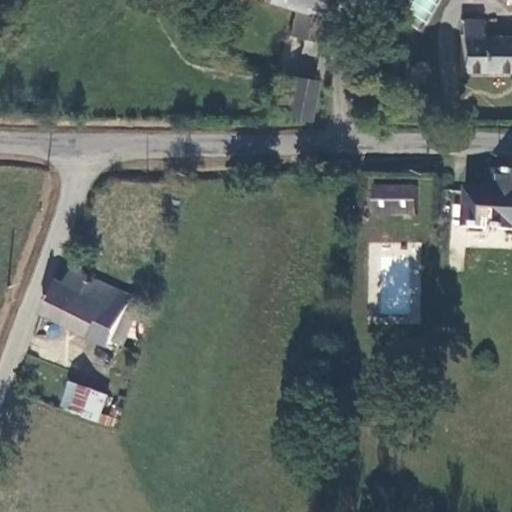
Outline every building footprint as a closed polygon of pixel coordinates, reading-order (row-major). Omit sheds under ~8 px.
[(312,13),(315,0),(276,0),(293,5),(288,33),(300,36),(299,51),(313,53),(319,15),(312,13)] [(479,68),(511,66),(511,31),(480,33),(479,68)] [(461,69),(479,68),(480,33),(461,36),(461,69)] [(312,77),(286,73),(281,113),(307,116),(312,77)] [(350,100),(350,108),(363,117),(371,106),(371,98),(366,92),(359,90),(354,93),(350,100)] [(494,212),(493,230),(511,231),(511,172),(482,171),(481,191),(460,190),(458,229),(477,229),(478,211),(494,212)] [(412,186),(370,184),(368,213),(410,216),(412,186)] [(42,314),(65,324),(81,291),(105,303),(110,290),(112,285),(75,267),(66,284),(58,279),(42,314)] [(132,316),(138,304),(110,290),(105,303),(128,314),(132,316)] [(65,324),(91,336),(105,303),(81,291),(65,324)] [(128,314),(105,303),(91,336),(113,347),(115,342),(125,322),(128,314)] [(137,327),(125,322),(115,342),(127,348),(137,327)] [(66,405),(85,412),(92,392),(73,385),(66,405)]
